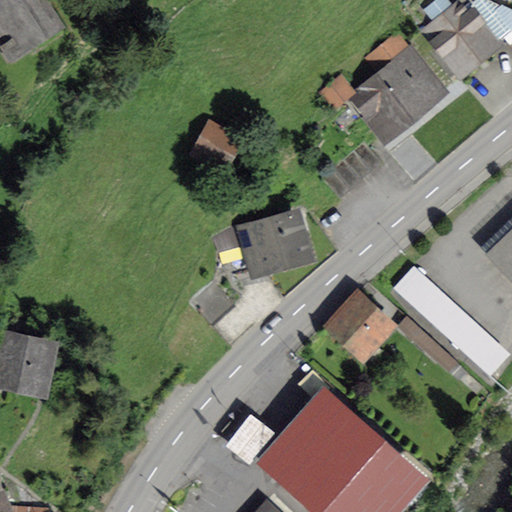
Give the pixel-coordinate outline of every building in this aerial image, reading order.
[(68,28),(48,0),(0,0),(0,44),(12,64),(68,28)] [(463,81),(507,44),(503,40),(474,7),(468,12),(458,1),(421,32),(463,81)] [(450,97),(400,31),(364,58),(377,75),(356,91),(349,96),(352,101),(386,145),(450,97)] [(511,50),(511,34),(503,40),(507,44),(511,50)] [(349,96),(356,91),(343,74),(319,92),(335,114),(352,101),(349,96)] [(247,141),(210,121),(189,157),(227,178),(247,141)] [(289,150),(279,138),(266,149),(276,161),(289,150)] [(369,142),(326,178),(344,198),(386,162),(369,142)] [(317,263),(302,208),(232,228),(214,238),(219,255),(244,248),(253,281),(317,263)] [(511,282),(511,232),(487,257),(511,282)] [(511,356),(511,355),(415,267),(394,289),(492,379),(511,356)] [(211,327),(236,308),(216,283),(191,302),(211,327)] [(399,329),(401,327),(360,290),(324,330),(366,367),(399,329)] [(401,327),(399,329),(449,373),(458,363),(409,319),(401,327)] [(0,390),(51,402),(61,344),(0,329),(0,390)] [(318,507),(324,511),(414,511),(443,480),(343,392),(281,462),(324,500),(318,507)] [(249,464),(275,431),(251,412),(225,444),(249,464)] [(0,511),(14,511),(6,490),(0,492),(0,511)] [(280,511),(266,499),(260,504),(253,511),(280,511)]
